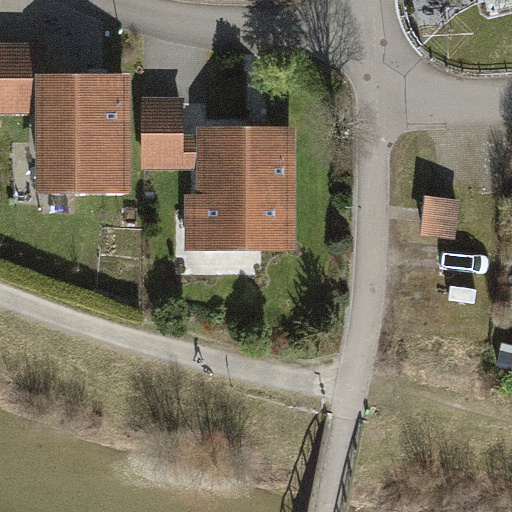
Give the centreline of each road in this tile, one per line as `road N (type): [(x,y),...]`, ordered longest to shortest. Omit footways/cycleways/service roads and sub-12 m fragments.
road 1 (track): [(0,305),(210,372),(511,427)]
road 2 (residential): [(381,79),(369,331),(329,511)]
road 3 (residential): [(73,0),(301,47),(381,79)]
road 4 (residential): [(511,114),(470,120),(381,79)]
